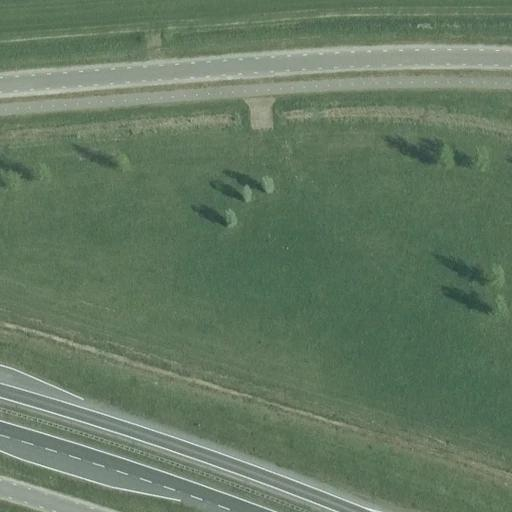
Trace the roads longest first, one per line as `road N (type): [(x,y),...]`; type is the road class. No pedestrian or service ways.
road 1 (unclassified): [(0,87),(370,59),(511,60)]
road 2 (trunk): [(350,511),(0,391)]
road 3 (trunk): [(0,429),(251,511)]
